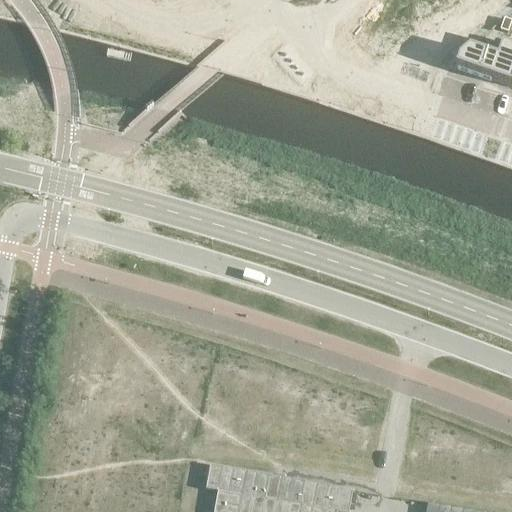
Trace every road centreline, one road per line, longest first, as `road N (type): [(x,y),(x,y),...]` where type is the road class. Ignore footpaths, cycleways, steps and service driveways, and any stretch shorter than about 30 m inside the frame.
road 1 (unclassified): [(511,367),(247,274),(51,218),(11,228),(0,273)]
road 2 (residential): [(302,39),(328,69),(366,90),(511,144)]
road 3 (residential): [(256,0),(204,28),(174,31),(141,27),(95,0)]
